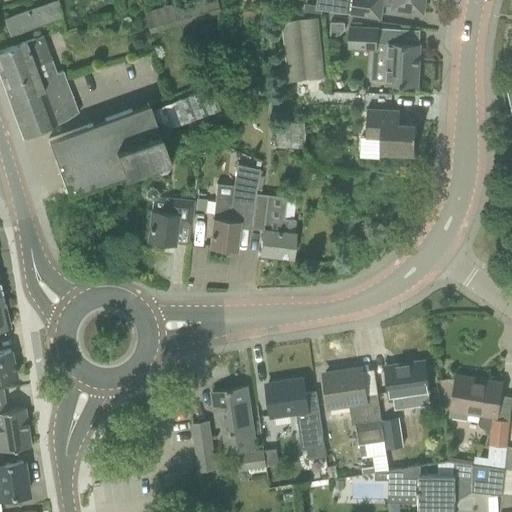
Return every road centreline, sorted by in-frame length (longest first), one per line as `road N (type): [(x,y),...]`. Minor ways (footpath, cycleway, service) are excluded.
road 1 (tertiary): [(429,250),(456,209),(464,75),(480,0)]
road 2 (tertiary): [(223,321),(350,304),(400,281),(429,250)]
